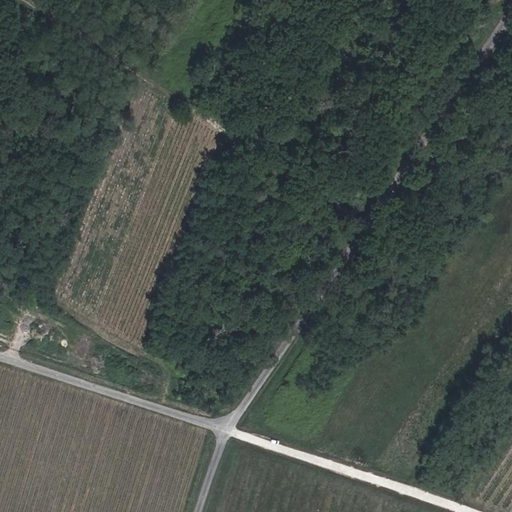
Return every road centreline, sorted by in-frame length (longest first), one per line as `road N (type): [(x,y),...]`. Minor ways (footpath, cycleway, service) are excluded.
road 1 (unclassified): [(231,428),(511,14)]
road 2 (track): [(365,231),(23,0)]
road 3 (unknown): [(480,511),(231,428)]
road 4 (unclassified): [(0,355),(231,428)]
